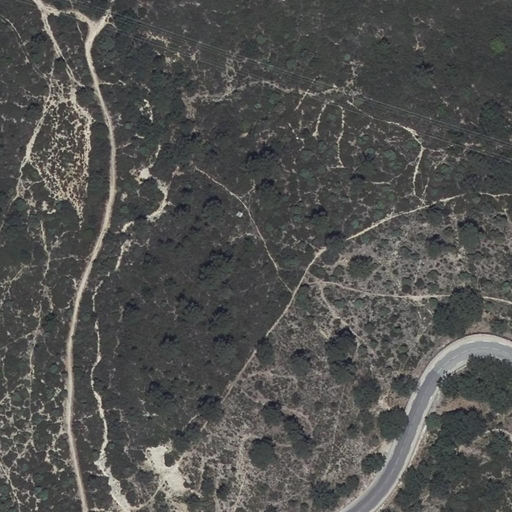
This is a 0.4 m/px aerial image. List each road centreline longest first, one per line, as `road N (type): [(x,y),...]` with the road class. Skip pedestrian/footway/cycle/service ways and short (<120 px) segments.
road 1 (track): [(83,511),(70,436),(70,340),(101,232),(111,151),(86,48),(90,23),(32,0)]
road 2 (secondary): [(356,511),(389,476),(443,365),(467,349),(511,354)]
